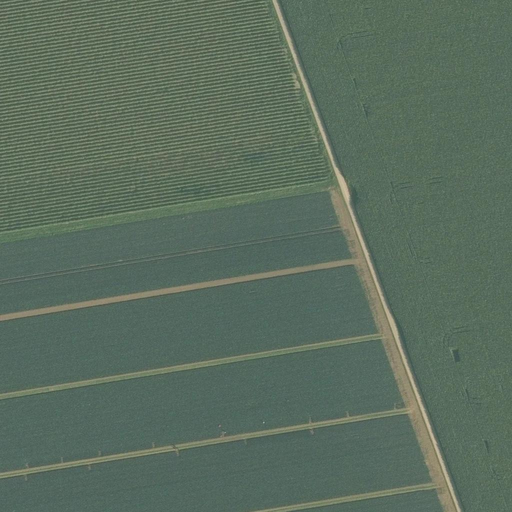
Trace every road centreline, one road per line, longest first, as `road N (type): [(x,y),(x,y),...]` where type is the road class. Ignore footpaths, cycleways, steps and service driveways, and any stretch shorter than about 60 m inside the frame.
road 1 (track): [(275,0),(460,511)]
road 2 (track): [(0,239),(341,184)]
